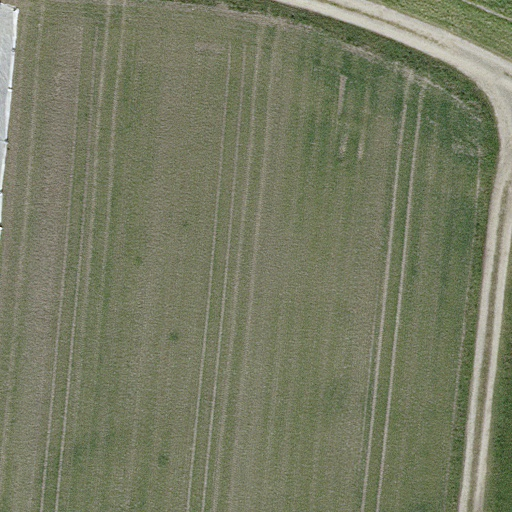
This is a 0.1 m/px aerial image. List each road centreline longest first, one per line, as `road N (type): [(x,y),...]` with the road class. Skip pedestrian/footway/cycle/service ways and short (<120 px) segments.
road 1 (track): [(511,191),(474,511)]
road 2 (track): [(511,92),(411,37),(289,0)]
